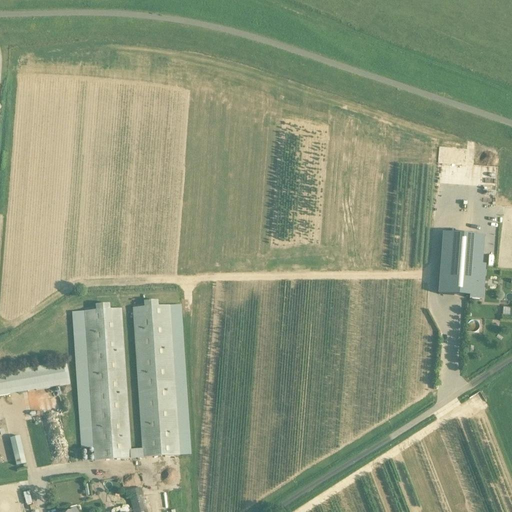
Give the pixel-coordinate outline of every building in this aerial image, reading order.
[(442,233),(438,294),(469,297),(469,299),(482,300),(484,265),(482,265),(484,236),(442,233)] [(494,300),(494,307),(495,314),(502,314),(502,325),(511,325),(511,304),(508,305),(508,300),(494,300)] [(94,461),(179,456),(169,306),(158,307),(157,301),(144,302),(144,308),(133,308),(142,450),(130,451),(121,309),(109,310),(109,305),(96,306),(96,311),(85,312),(94,461)] [(67,362),(0,373),(0,397),(70,385),(67,362)] [(48,453),(42,417),(24,420),(32,470),(46,468),(44,453),(48,453)] [(20,436),(11,439),(17,466),(26,464),(20,436)] [(126,499),(129,499),(133,511),(132,511),(147,511),(141,488),(124,492),(126,499)]
